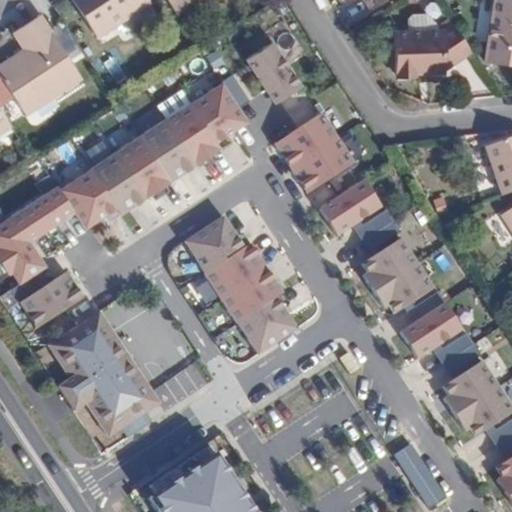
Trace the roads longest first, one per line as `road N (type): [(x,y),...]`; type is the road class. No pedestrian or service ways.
road 1 (residential): [(351,321),(260,176),(146,248),(236,395)]
road 2 (residential): [(303,0),(385,126),(511,116)]
road 3 (residential): [(351,321),(477,510)]
road 4 (residential): [(66,502),(236,395)]
road 5 (residential): [(236,395),(351,321)]
road 6 (secondary): [(0,400),(66,502)]
